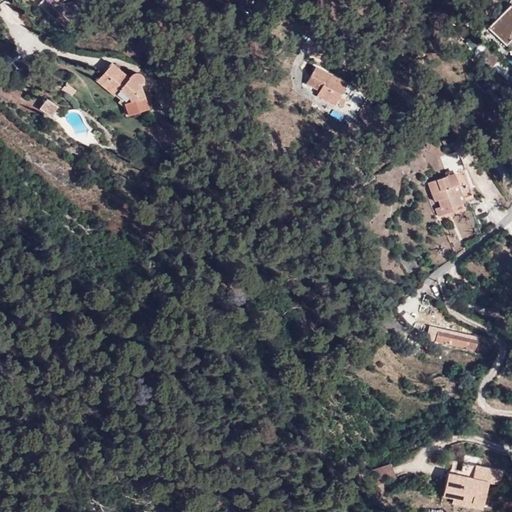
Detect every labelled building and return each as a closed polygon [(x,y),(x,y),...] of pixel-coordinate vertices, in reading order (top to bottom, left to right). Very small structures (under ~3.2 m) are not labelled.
[(51,4),(47,0),(40,0),(37,3),(53,19),(60,13),(51,4)] [(511,41),(511,6),(490,28),(508,46),(511,41)] [(1,62),(13,75),(27,62),(15,49),(1,62)] [(493,51),(487,57),(496,66),(502,60),(493,51)] [(496,66),(487,57),(483,61),(492,70),(496,66)] [(127,75),(111,61),(97,79),(124,101),(127,113),(147,107),(140,84),(141,81),(143,77),(142,74),(138,71),(134,71),(131,71),(127,75)] [(337,110),(347,91),(333,82),(335,79),(318,69),(308,86),(323,95),(321,100),(337,110)] [(333,82),(347,91),(349,87),(335,79),(333,82)] [(77,91),(66,83),(62,90),(72,98),(77,91)] [(39,109),(51,117),(58,106),(46,98),(39,109)] [(394,112),(383,105),(378,111),(389,118),(394,112)] [(466,165),(461,151),(446,156),(451,171),(466,165)] [(458,207),(461,205),(458,194),(454,195),(451,187),(460,184),(457,172),(431,181),(441,208),(438,209),(441,217),(459,211),(458,207)] [(458,194),(461,205),(467,203),(460,184),(451,187),(454,195),(458,194)] [(398,256),(407,273),(415,269),(407,251),(398,256)] [(397,335),(387,328),(380,338),(390,345),(397,335)] [(476,341),(436,332),(434,343),(474,351),(476,341)] [(375,484),(396,477),(391,463),(370,470),(375,484)] [(453,503),(472,507),(473,502),(485,504),(489,483),(501,486),(504,471),(476,465),(475,467),(463,464),(462,470),(452,468),(448,472),(443,496),(454,498),(453,503)]
